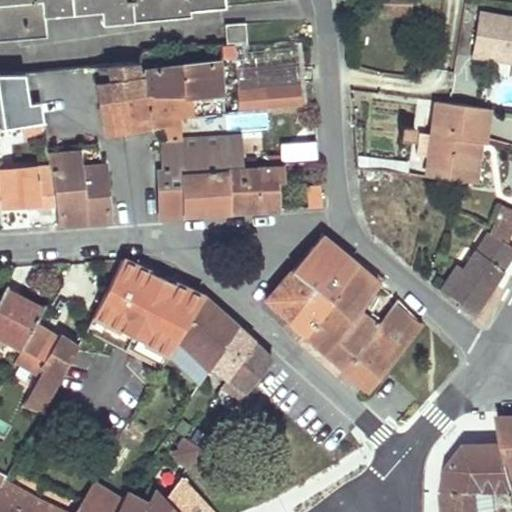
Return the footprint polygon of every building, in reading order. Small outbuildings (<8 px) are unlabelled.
[(0,0),(0,33),(42,30),(42,10),(99,5),(99,18),(224,7),(223,0),(0,0)] [(379,0),(379,13),(394,14),(408,14),(407,0),(379,0)] [(511,17),(478,12),(470,57),(511,64),(511,17)] [(248,44),(246,24),(226,25),(227,45),(248,44)] [(238,46),(225,47),(226,59),(239,58),(238,46)] [(101,101),(140,94),(139,77),(139,71),(137,58),(135,63),(106,65),(108,82),(97,83),(101,101)] [(140,94),(144,94),(180,94),(180,96),(190,95),(191,116),(220,114),(219,94),(220,94),(217,62),(139,71),(139,77),(140,94)] [(0,130),(40,124),(41,124),(42,124),(39,103),(28,105),(25,79),(0,78),(4,108),(0,108),(0,130)] [(304,85),(239,89),(240,111),(306,107),(304,85)] [(144,94),(140,94),(101,101),(107,133),(127,129),(149,125),(144,94)] [(180,94),(144,94),(149,125),(149,127),(165,125),(169,141),(180,141),(177,117),(191,116),(190,95),(180,96),(180,94)] [(436,178),(466,182),(471,142),(479,143),(483,144),(489,108),(436,101),(426,176),(436,178)] [(267,112),(230,114),(231,131),(268,128),(267,112)] [(401,126),(400,132),(399,138),(412,141),(414,129),(401,126)] [(237,137),(180,141),(180,153),(238,150),(237,137)] [(180,153),(180,141),(169,141),(162,141),(161,171),(158,171),(159,189),(160,216),(179,215),(179,196),(201,196),(202,213),(228,212),(226,169),(226,167),(239,166),(238,150),(180,153)] [(283,143),(283,160),(318,158),(317,142),(283,143)] [(479,143),(471,142),(466,182),(473,183),(479,143)] [(49,166),(54,204),(56,224),(109,221),(105,167),(101,167),(99,144),(47,148),(49,166)] [(359,166),(407,173),(408,162),(360,155),(359,166)] [(0,205),(17,204),(34,203),(34,205),(54,204),(49,166),(0,169),(0,205)] [(361,197),(406,203),(429,206),(436,178),(426,176),(407,173),(359,166),(356,166),(361,197)] [(257,169),(226,169),(228,212),(276,210),(275,180),(266,181),(258,181),(257,169)] [(322,186),(308,187),(309,208),(323,207),(322,186)] [(201,196),(179,196),(179,215),(202,213),(201,196)] [(409,225),(406,203),(361,197),(365,218),(409,225)] [(463,269),(462,272),(446,296),(471,317),(486,295),(506,266),(511,257),(511,209),(501,204),(486,231),(457,216),(451,234),(477,248),(463,269)] [(416,226),(409,225),(365,218),(369,234),(412,269),(423,227),(416,226)] [(328,303),(356,266),(324,237),(323,236),(322,237),(321,237),(320,238),(289,272),(310,288),(328,303)] [(155,274),(123,260),(85,332),(161,366),(177,339),(202,295),(155,274)] [(457,265),(440,291),(446,296),(462,272),(463,269),(457,265)] [(366,345),(375,326),(359,313),(379,285),(356,266),(328,303),(330,304),(305,335),(331,358),(344,371),(366,345)] [(273,306),(288,320),(310,288),(289,272),(266,300),(273,306)] [(7,287),(5,285),(0,294),(0,304),(9,309),(16,296),(6,290),(7,287)] [(294,325),(305,335),(330,304),(328,303),(310,288),(288,320),(294,325)] [(225,316),(202,295),(177,339),(208,370),(210,367),(237,328),(225,316)] [(0,338),(18,347),(16,351),(19,352),(31,329),(45,304),(43,303),(40,309),(16,296),(9,309),(0,304),(0,338)] [(395,301),(375,326),(366,345),(344,371),(353,378),(367,391),(424,325),(420,321),(418,323),(395,301)] [(242,360),(240,359),(254,344),(244,334),(237,328),(210,367),(227,378),(242,360)] [(61,377),(77,346),(58,337),(55,342),(31,329),(19,352),(11,365),(37,379),(28,394),(21,406),(43,416),(46,411),(44,410),(49,401),(61,377)] [(259,375),(242,360),(227,378),(221,386),(237,399),(243,391),(245,393),(259,375)] [(59,406),(71,381),(61,377),(49,401),(59,406)] [(511,476),(511,417),(496,417),(503,445),(511,476)] [(193,460),(197,454),(202,449),(189,440),(181,451),(193,460)] [(446,470),(444,490),(445,511),(511,511),(511,478),(511,476),(503,445),(465,446),(446,470)] [(164,498),(176,511),(214,511),(180,475),(164,498)] [(0,511),(59,511),(39,504),(3,481),(1,481),(0,483),(0,511)] [(114,511),(121,500),(93,482),(82,500),(75,511),(114,511)] [(114,511),(176,511),(164,498),(154,488),(146,504),(126,492),(121,500),(114,511)]
